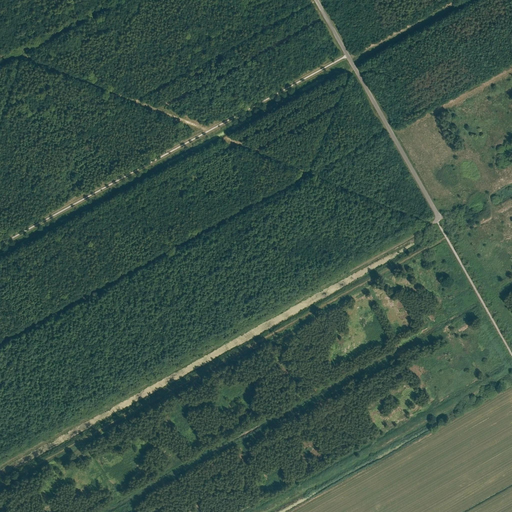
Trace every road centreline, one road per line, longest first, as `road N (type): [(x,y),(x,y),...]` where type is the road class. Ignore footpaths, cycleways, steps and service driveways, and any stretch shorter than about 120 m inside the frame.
road 1 (track): [(0,339),(306,172),(354,68)]
road 2 (track): [(0,119),(24,57),(205,132)]
road 3 (unclassified): [(437,220),(315,0)]
road 4 (track): [(224,138),(436,219)]
road 5 (track): [(132,101),(315,0)]
